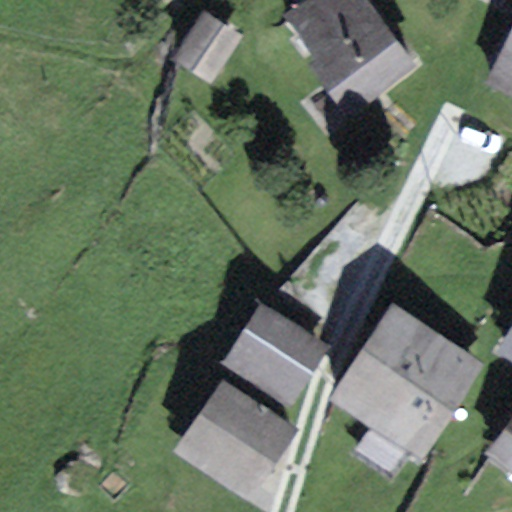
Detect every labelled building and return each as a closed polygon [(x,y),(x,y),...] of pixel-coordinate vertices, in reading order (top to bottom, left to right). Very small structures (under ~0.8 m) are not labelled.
[(409,61),(366,0),(314,0),(292,16),(351,101),(375,84),(409,61)] [(237,28),(205,8),(180,47),(212,67),(237,28)] [(511,48),(498,74),(511,81),(511,48)] [(265,308),(235,357),(293,393),(323,344),(265,308)] [(394,314),(340,394),(387,426),(420,448),(474,368),(394,314)] [(226,388),(195,435),(261,477),(291,429),(226,388)] [(511,430),(498,450),(511,459),(511,430)]
